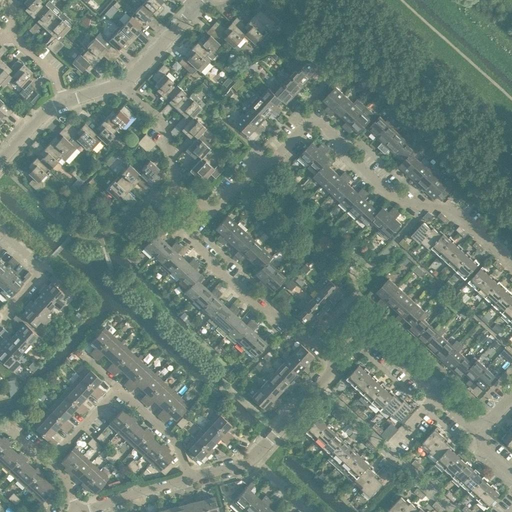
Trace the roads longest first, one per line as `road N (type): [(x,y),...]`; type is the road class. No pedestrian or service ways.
road 1 (residential): [(511,264),(450,210),(395,197),(312,117),(274,161),(216,207)]
road 2 (tertiary): [(335,0),(511,181)]
road 3 (residential): [(337,365),(291,323),(259,308),(187,236)]
road 4 (residential): [(337,365),(363,340),(377,340),(477,430)]
road 5 (residential): [(252,458),(337,365)]
road 6 (residential): [(177,186),(163,122),(123,84)]
